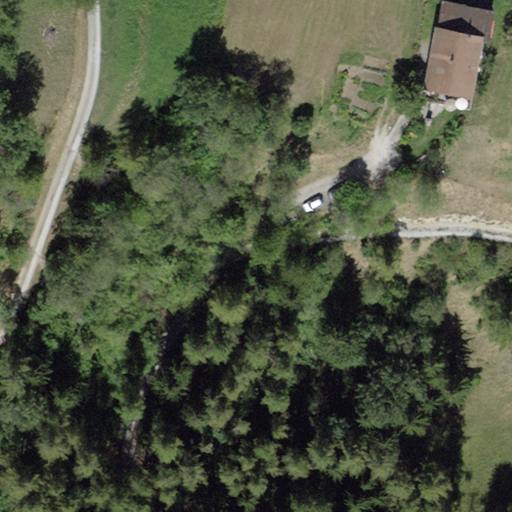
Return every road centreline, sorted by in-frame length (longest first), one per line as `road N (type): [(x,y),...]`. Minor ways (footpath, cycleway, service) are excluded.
road 1 (unclassified): [(397,130),(367,166),(248,229),(166,347),(131,429),(153,511)]
road 2 (track): [(87,0),(84,85),(0,322)]
